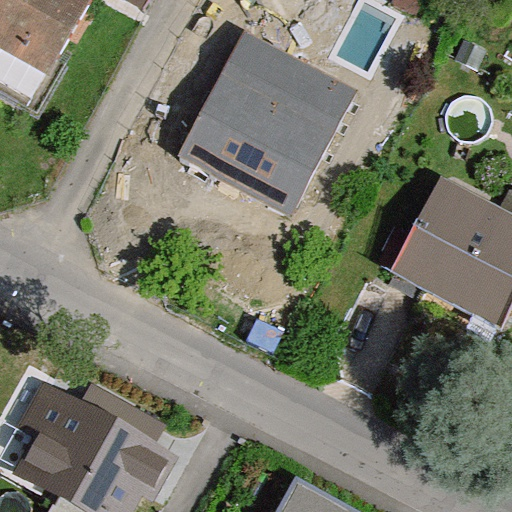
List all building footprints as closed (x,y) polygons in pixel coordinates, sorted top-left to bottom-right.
[(0,0),(0,46),(49,75),(94,0),(0,0)] [(49,75),(0,46),(0,84),(32,104),(49,75)] [(227,82),(184,164),(216,181),(224,166),(299,206),(334,138),(227,82)] [(511,230),(440,193),(396,275),(430,293),(438,278),(511,316),(511,313),(511,230)] [(341,511),(299,490),(287,511),(341,511)]
